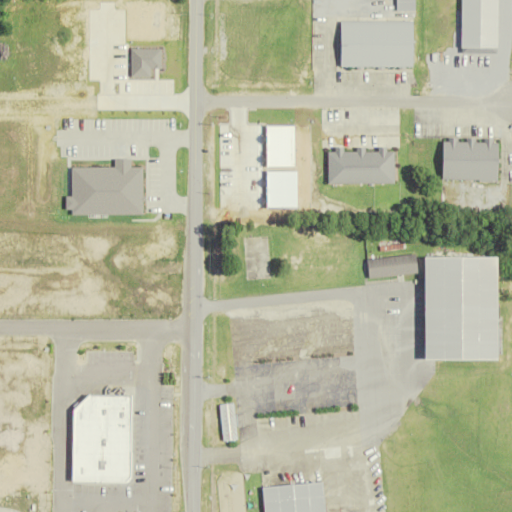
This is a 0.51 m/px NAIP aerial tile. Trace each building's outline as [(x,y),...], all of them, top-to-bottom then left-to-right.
[(497,0),(459,0),(459,49),(497,50),(497,0)] [(340,68),(413,68),(413,22),(340,22),(340,68)] [(444,139),(443,180),(498,181),(499,140),(444,139)] [(326,149),(326,184),(393,183),(393,149),(326,149)] [(146,256),(130,236),(114,249),(130,269),(146,256)] [(366,260),(368,279),(418,274),(416,254),(366,260)] [(501,256),(428,257),(428,360),(502,359),(501,256)] [(60,401),(54,393),(72,379),(62,365),(46,377),(39,367),(13,387),(37,419),(60,401)] [(59,375),(62,485),(150,482),(150,371),(59,375)] [(219,405),(222,442),(238,441),(234,403),(219,405)]
